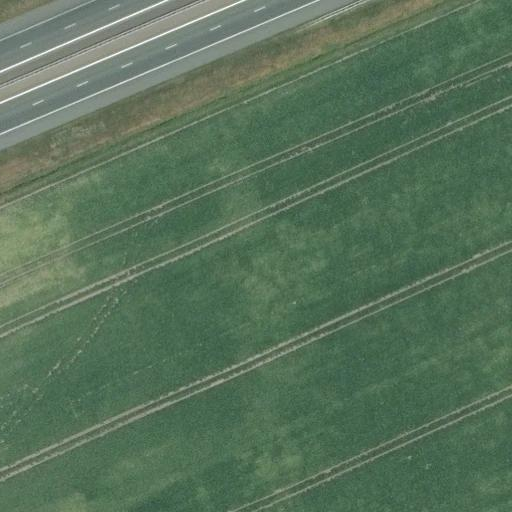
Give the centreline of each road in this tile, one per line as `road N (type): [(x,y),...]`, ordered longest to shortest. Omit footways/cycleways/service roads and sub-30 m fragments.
road 1 (motorway): [(0,119),(283,0)]
road 2 (motorway): [(132,0),(0,56)]
